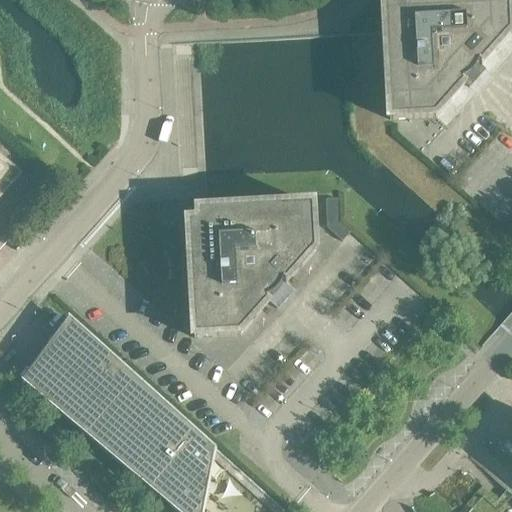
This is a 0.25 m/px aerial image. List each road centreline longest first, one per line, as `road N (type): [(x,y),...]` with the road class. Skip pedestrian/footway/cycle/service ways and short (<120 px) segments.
road 1 (unclassified): [(0,311),(146,134),(149,0)]
road 2 (unclassified): [(357,511),(511,338)]
